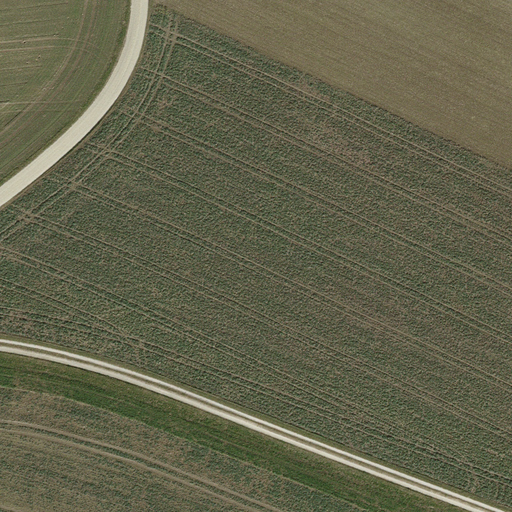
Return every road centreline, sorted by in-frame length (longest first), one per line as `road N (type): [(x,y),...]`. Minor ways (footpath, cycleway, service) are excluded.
road 1 (track): [(0,347),(105,368),(481,511)]
road 2 (track): [(0,198),(101,106),(138,45),(140,0)]
